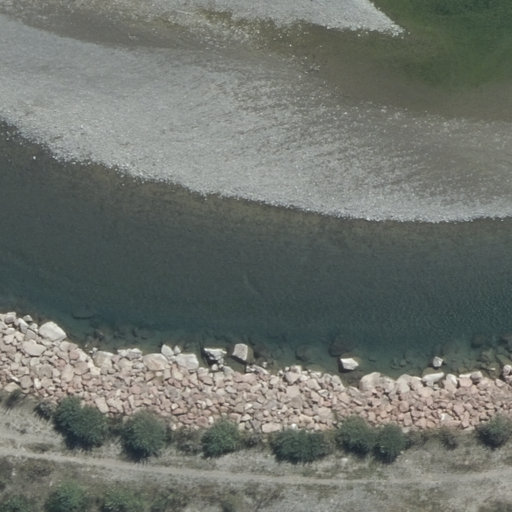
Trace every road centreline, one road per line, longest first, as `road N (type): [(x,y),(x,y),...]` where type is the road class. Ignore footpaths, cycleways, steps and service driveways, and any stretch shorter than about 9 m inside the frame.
road 1 (track): [(511,354),(443,365),(0,371)]
road 2 (track): [(443,365),(465,511)]
